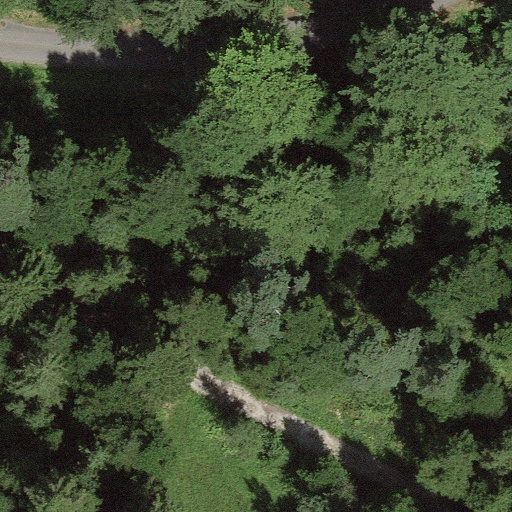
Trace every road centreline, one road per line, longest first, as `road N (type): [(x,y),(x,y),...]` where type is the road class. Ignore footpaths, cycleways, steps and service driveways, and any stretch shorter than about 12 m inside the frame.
road 1 (track): [(435,511),(66,306),(0,254)]
road 2 (residential): [(414,0),(253,46),(168,52),(0,42)]
road 3 (track): [(511,169),(433,131),(319,32)]
